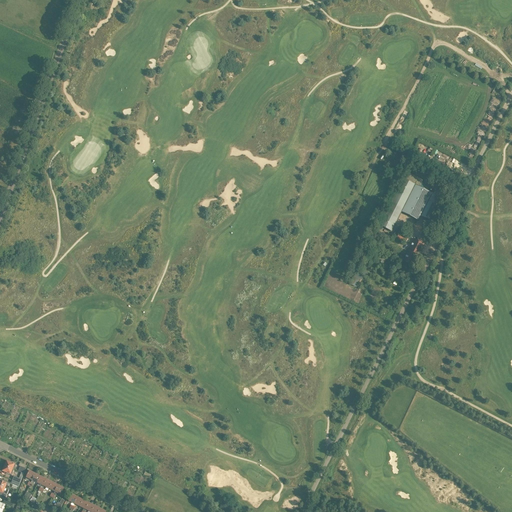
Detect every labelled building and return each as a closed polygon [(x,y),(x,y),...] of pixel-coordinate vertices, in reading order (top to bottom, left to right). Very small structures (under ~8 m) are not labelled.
[(463,166),(465,164),(454,158),(452,162),(455,164),(452,171),(456,173),(458,168),(461,170),(463,166)] [(403,179),(389,206),(401,212),(419,221),(421,217),(432,222),(443,199),(432,193),(425,190),(427,184),(423,182),(422,182),(420,187),(415,185),(403,179)] [(392,238),(405,245),(409,236),(406,235),(406,236),(396,230),(392,238)] [(402,253),(399,258),(404,260),(403,261),(412,265),(417,256),(424,244),(414,239),(406,255),(402,253)] [(16,465),(7,461),(6,462),(5,463),(4,464),(5,465),(4,466),(13,469),(14,467),(15,467),(16,465)] [(14,470),(13,469),(4,466),(4,467),(3,468),(3,469),(3,470),(3,471),(12,475),(14,470)] [(33,480),(36,474),(30,471),(26,477),(30,479),(29,482),(31,483),(33,480)] [(38,483),(41,477),(36,474),(33,480),(31,483),(33,484),(34,484),(35,482),(38,483)] [(44,486),(47,480),(41,477),(38,483),(37,486),(40,487),(42,488),(44,486)] [(0,486),(8,490),(9,490),(10,487),(8,486),(10,483),(3,480),(2,481),(0,480),(0,486)] [(44,486),(49,489),(52,483),(47,480),(44,486)] [(49,489),(55,492),(58,486),(52,483),(49,489)] [(8,490),(0,486),(0,497),(5,499),(9,490),(8,490)] [(63,490),(64,488),(58,486),(55,492),(54,494),(56,495),(57,493),(61,495),(61,494),(64,496),(66,492),(63,490)] [(72,494),(68,501),(74,504),(78,497),(72,494)] [(78,497),(74,504),(80,507),(83,500),(78,497)] [(55,508),(60,510),(65,500),(62,499),(59,503),(57,503),(55,508)] [(83,500),(80,507),(84,508),(81,511),(84,511),(86,509),(89,503),(83,500)] [(89,503),(86,509),(90,511),(91,511),(95,506),(89,503)]
